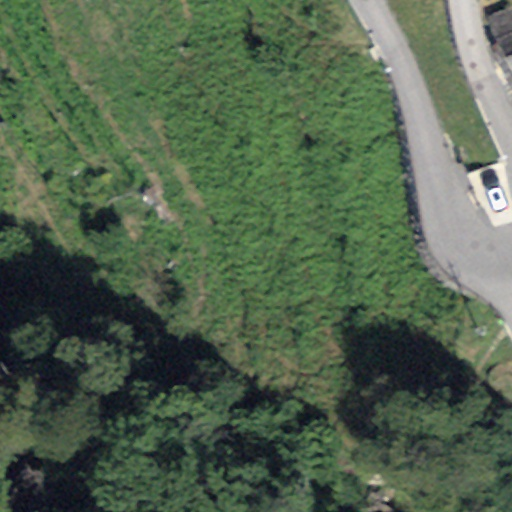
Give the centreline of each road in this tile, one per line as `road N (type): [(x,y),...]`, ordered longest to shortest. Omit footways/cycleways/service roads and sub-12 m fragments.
road 1 (tertiary): [(511,318),(470,208),(399,102),(291,0)]
road 2 (residential): [(366,0),(402,67),(451,229),(480,263),(511,267)]
road 3 (residential): [(511,137),(476,61),(462,0)]
